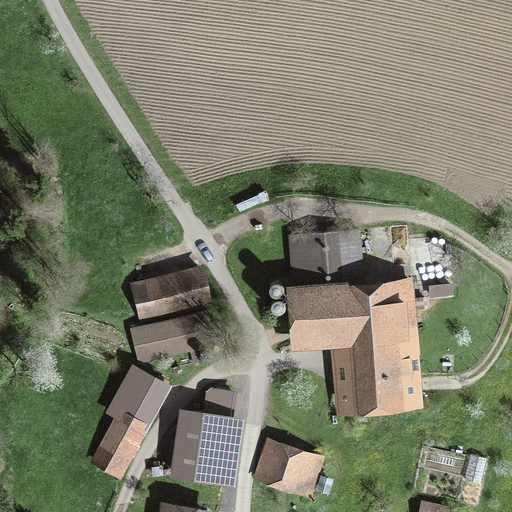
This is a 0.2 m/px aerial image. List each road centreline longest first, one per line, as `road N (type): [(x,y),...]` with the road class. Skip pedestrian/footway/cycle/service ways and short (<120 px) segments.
road 1 (track): [(243,511),(258,382),(253,350),(210,256),(57,33),(44,0)]
road 2 (track): [(253,350),(187,391),(118,511)]
